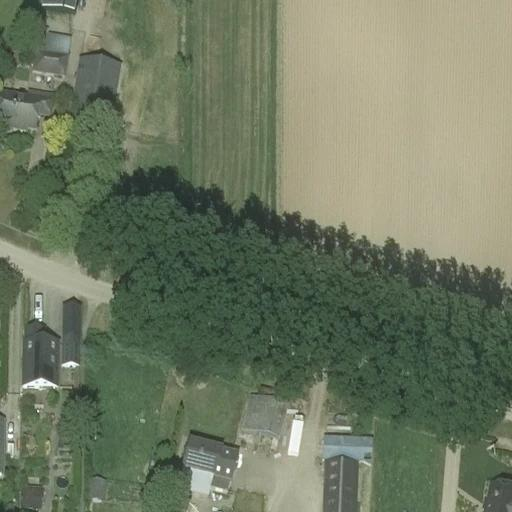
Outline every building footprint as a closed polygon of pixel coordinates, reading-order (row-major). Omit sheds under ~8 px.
[(44,0),(43,12),(74,16),(76,0),(44,0)] [(31,76),(66,82),(69,60),(35,55),(31,76)] [(118,69),(79,62),(68,125),(108,132),(118,69)] [(0,130),(15,133),(15,131),(34,134),(36,119),(51,122),(55,98),(28,94),(27,100),(0,95),(0,130)] [(20,389),(56,390),(57,345),(42,345),(43,331),(22,330),(22,344),(21,344),(20,389)] [(79,370),(80,344),(62,344),(61,369),(79,370)] [(286,410),(250,400),(242,433),(277,442),(286,410)] [(235,458),(219,454),(187,446),(181,471),(211,479),(208,490),(226,495),(235,458)] [(355,511),(357,466),(323,465),(320,511),(355,511)] [(106,484),(89,483),(88,504),(104,505),(106,484)] [(511,511),(511,492),(490,488),(484,511),(511,511)] [(20,511),(41,511),(42,492),(21,491),(20,511)]
